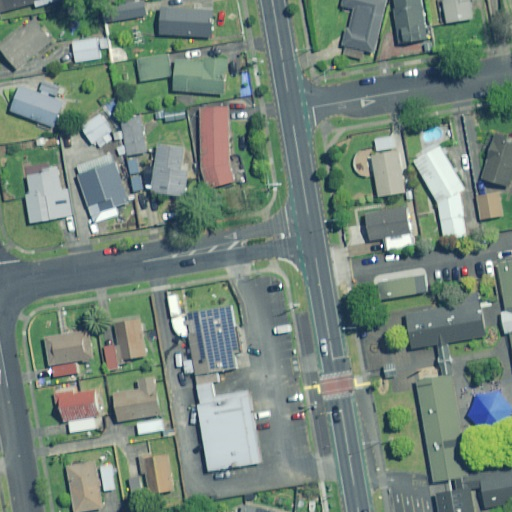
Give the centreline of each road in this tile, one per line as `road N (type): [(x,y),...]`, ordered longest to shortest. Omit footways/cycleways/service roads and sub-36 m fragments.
road 1 (residential): [(310,232),(0,286)]
road 2 (tertiary): [(310,232),(358,511)]
road 3 (residential): [(290,111),(511,72)]
road 4 (residential): [(27,511),(0,346)]
road 5 (tertiary): [(290,111),(310,232)]
